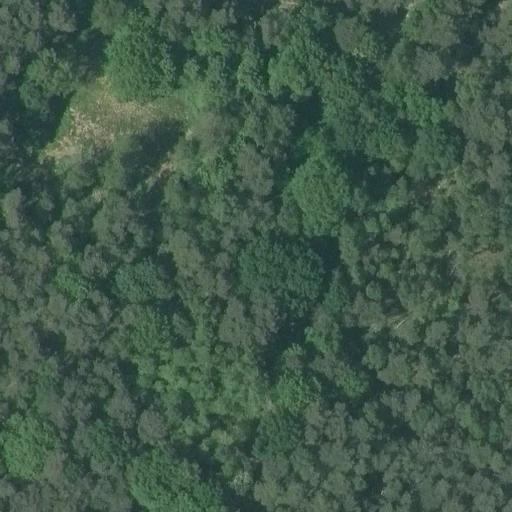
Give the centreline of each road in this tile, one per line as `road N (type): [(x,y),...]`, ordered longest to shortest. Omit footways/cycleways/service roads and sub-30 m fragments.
road 1 (track): [(242,511),(437,0)]
road 2 (track): [(424,24),(248,0)]
